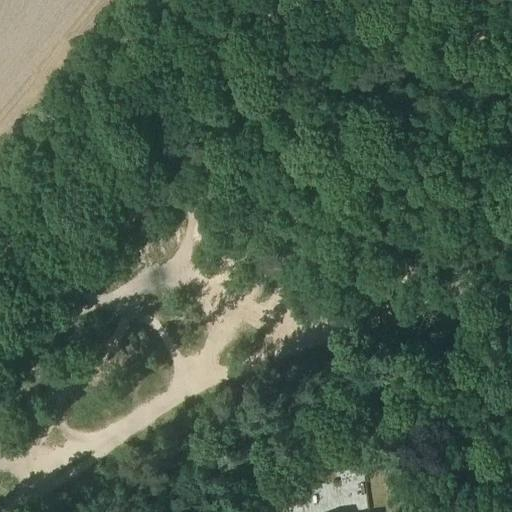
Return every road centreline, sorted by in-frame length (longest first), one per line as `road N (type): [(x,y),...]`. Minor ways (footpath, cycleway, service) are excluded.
road 1 (track): [(0,464),(141,415),(174,380),(171,357),(184,365),(208,346),(220,316)]
road 2 (track): [(0,225),(67,134),(125,75),(194,50)]
